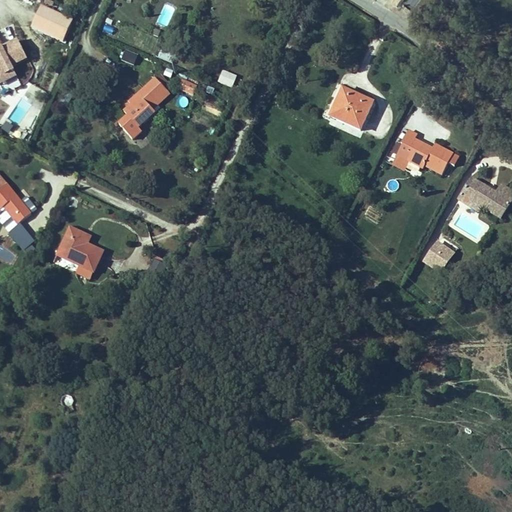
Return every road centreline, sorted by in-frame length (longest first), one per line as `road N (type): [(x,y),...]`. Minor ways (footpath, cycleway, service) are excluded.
road 1 (track): [(304,0),(251,94),(192,230),(78,183)]
road 2 (unclassified): [(511,99),(360,0)]
